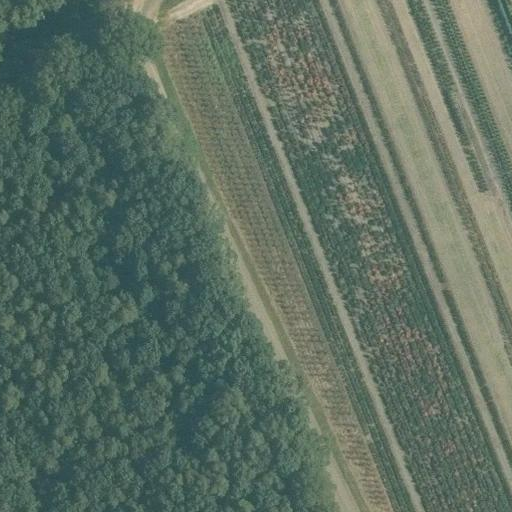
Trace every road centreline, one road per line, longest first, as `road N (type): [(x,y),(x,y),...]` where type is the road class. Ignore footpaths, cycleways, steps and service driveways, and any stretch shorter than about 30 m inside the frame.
road 1 (unclassified): [(346,511),(127,13),(144,0)]
road 2 (track): [(127,13),(0,113)]
